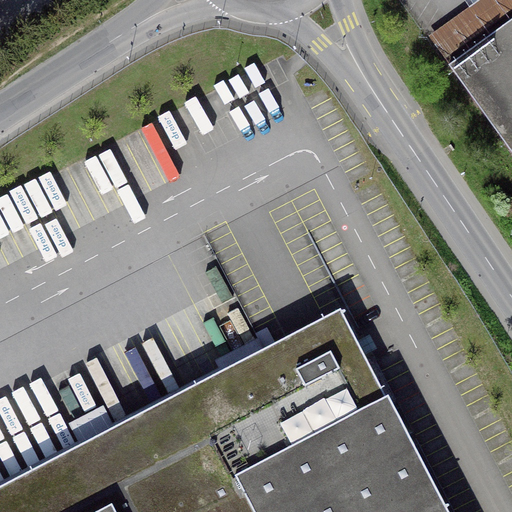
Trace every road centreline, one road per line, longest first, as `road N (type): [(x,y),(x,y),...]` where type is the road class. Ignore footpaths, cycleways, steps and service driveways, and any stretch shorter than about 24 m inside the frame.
road 1 (tertiary): [(305,0),(511,308)]
road 2 (unclassified): [(0,111),(176,0)]
